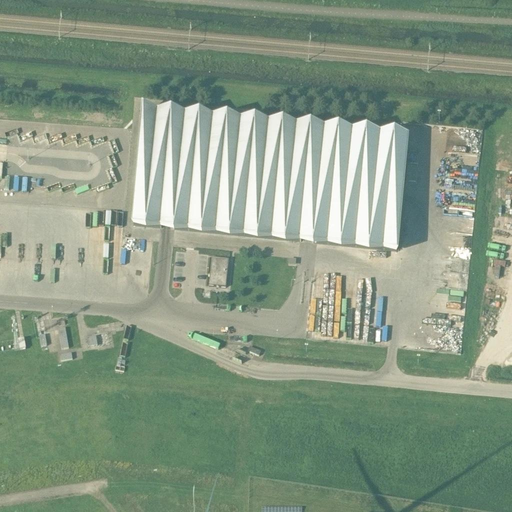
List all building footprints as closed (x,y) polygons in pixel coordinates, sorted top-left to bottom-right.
[(133,226),(135,227),(397,252),(408,141),(143,115),(133,226)] [(211,259),(209,287),(226,289),(229,261),(211,259)] [(65,329),(58,330),(61,350),(68,349),(65,329)] [(45,336),(39,337),(41,348),(47,347),(45,336)] [(96,338),(87,339),(88,348),(97,346),(96,338)] [(251,347),(249,352),(261,357),(263,352),(251,347)]
